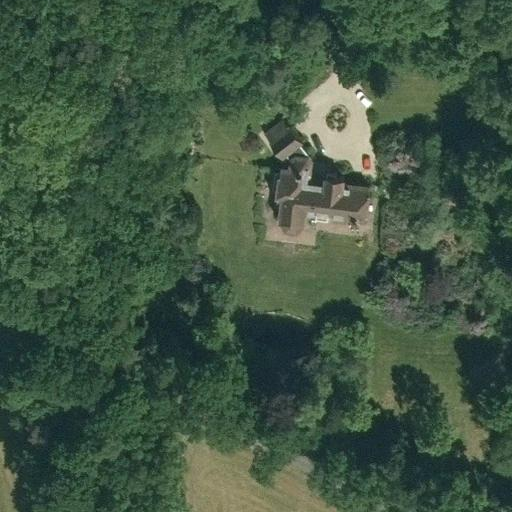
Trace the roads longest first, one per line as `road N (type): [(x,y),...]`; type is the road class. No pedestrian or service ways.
road 1 (unclassified): [(394,511),(113,351),(0,311)]
road 2 (track): [(113,351),(105,86),(93,0)]
